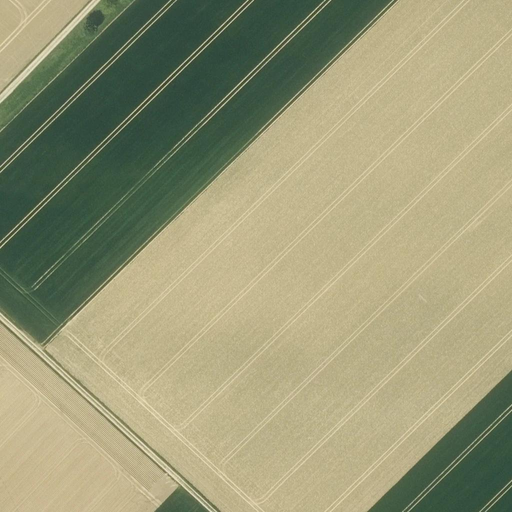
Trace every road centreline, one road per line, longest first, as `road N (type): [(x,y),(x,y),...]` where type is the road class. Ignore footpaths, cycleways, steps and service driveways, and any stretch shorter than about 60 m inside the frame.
road 1 (track): [(0,316),(209,511)]
road 2 (track): [(0,101),(98,0)]
